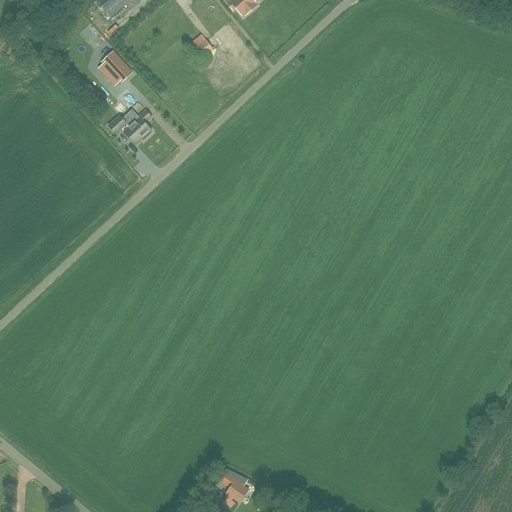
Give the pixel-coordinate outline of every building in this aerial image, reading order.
[(132,0),(93,0),(109,19),(132,0)] [(244,14),(245,15),(257,6),(256,4),(260,0),(232,0),(228,4),(233,10),(236,8),(242,15),(244,14)] [(213,49),(206,41),(201,35),(187,47),(199,61),(213,49)] [(122,83),(132,73),(113,53),(103,62),(104,64),(120,81),(122,83)] [(140,118),(135,123),(130,128),(119,117),(108,127),(116,135),(122,130),(124,132),(123,132),(135,146),(141,140),(143,142),(152,133),(150,132),(151,131),(145,124),(152,118),(146,111),(139,117),(140,118)] [(223,472),(217,480),(228,487),(224,492),(225,493),(233,498),(236,500),(239,503),(248,490),(243,486),(236,481),(233,479),(223,472)]
